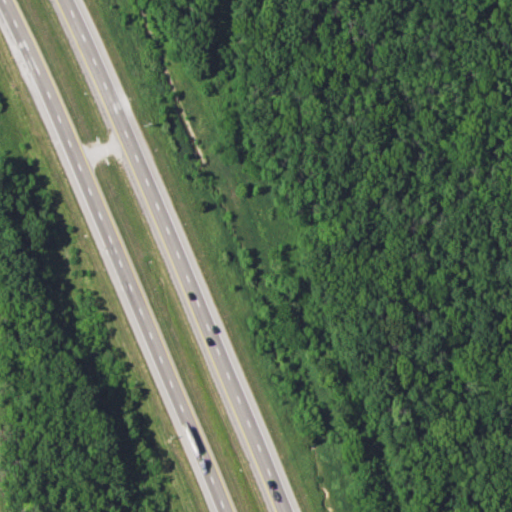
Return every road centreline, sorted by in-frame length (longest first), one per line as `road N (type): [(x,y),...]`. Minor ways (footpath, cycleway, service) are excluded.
road 1 (motorway): [(3,0),(230,511)]
road 2 (motorway): [(286,511),(61,0)]
